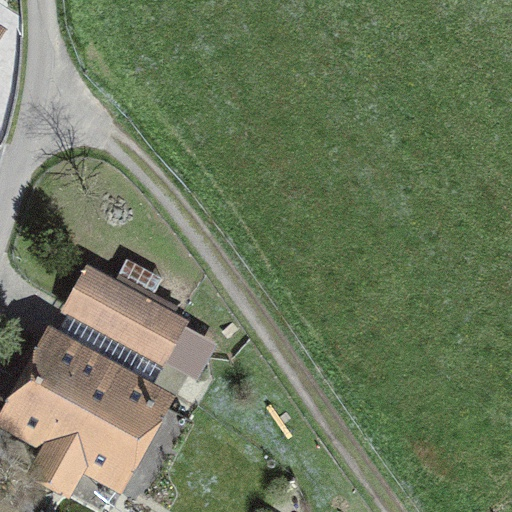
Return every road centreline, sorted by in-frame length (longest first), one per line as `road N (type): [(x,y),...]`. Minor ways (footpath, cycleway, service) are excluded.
road 1 (track): [(36,91),(120,145),(166,189),(388,511)]
road 2 (unclassified): [(41,0),(36,91),(0,215)]
